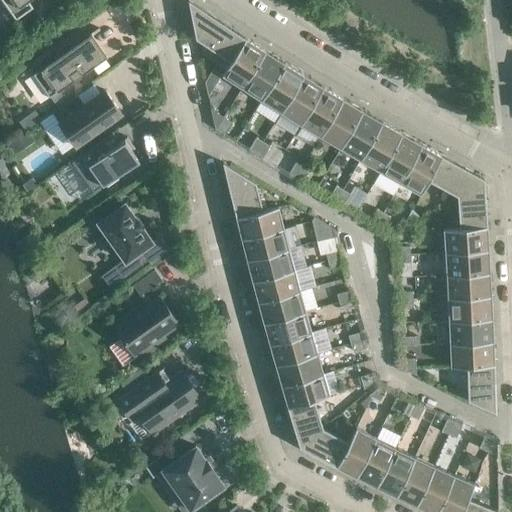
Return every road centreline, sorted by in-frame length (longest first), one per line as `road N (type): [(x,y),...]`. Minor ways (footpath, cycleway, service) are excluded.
road 1 (residential): [(192,136),(349,227),(388,363),(511,424)]
road 2 (residential): [(372,511),(277,461),(192,136)]
road 3 (residential): [(511,175),(219,0)]
road 4 (residential): [(492,0),(511,175)]
road 5 (residential): [(192,136),(160,0)]
